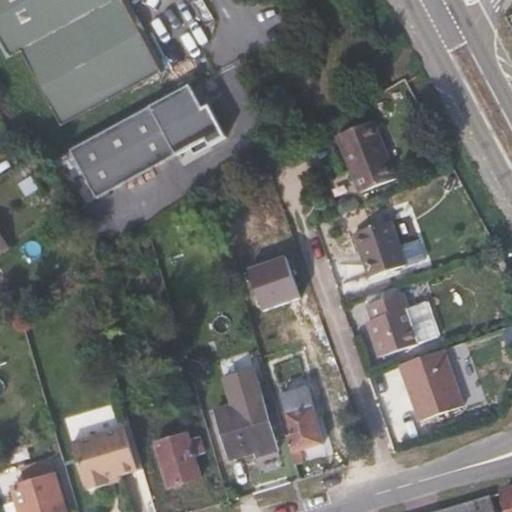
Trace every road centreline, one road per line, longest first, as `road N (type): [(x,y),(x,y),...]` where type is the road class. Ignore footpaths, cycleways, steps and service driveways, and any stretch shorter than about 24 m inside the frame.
road 1 (tertiary): [(306,511),(511,449)]
road 2 (tertiary): [(411,0),(511,186)]
road 3 (tertiary): [(511,108),(453,0)]
